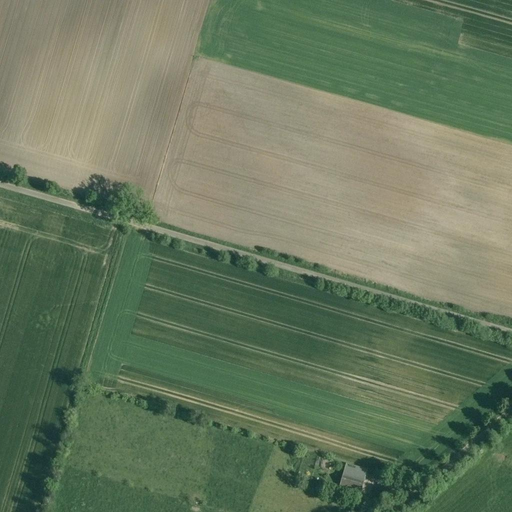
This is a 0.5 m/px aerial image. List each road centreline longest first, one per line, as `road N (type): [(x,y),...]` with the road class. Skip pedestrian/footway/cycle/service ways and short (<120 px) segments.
road 1 (track): [(0,182),(511,332)]
road 2 (unclassified): [(511,413),(397,511)]
